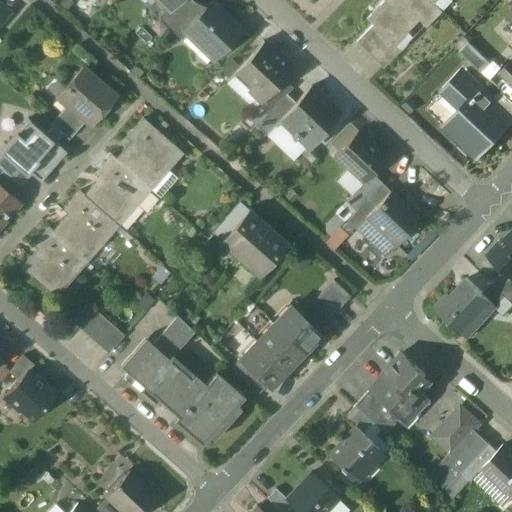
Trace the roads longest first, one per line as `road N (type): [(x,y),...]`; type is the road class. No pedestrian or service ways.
road 1 (residential): [(478,207),(265,0)]
road 2 (residential): [(211,489),(0,308)]
road 3 (residential): [(385,302),(211,489)]
road 4 (residential): [(0,256),(142,98)]
road 5 (residential): [(385,302),(511,415)]
road 6 (residential): [(39,0),(142,92)]
road 7 (residential): [(478,207),(385,302)]
